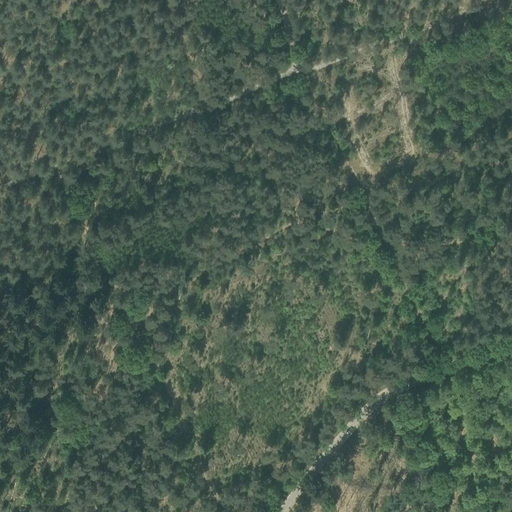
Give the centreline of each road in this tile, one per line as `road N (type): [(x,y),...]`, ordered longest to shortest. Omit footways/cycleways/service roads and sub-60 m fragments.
road 1 (track): [(0,186),(298,69)]
road 2 (unclassified): [(283,511),(379,398),(511,344)]
road 3 (track): [(298,69),(491,0)]
